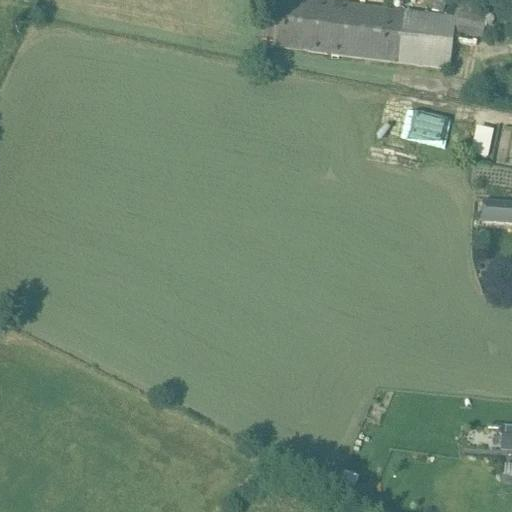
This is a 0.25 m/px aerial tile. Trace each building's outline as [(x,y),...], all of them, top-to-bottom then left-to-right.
[(454,20),(301,0),(280,0),(274,48),(449,71),(454,36),(483,41),(487,23),(511,28),(511,8),(491,4),(489,12),(456,6),(454,20)] [(467,142),(465,155),(472,157),(475,143),(467,142)] [(511,204),(482,203),(481,225),(511,226),(511,204)] [(502,453),(511,453),(511,430),(504,430),(502,453)] [(465,455),(466,479),(497,478),(496,454),(465,455)] [(502,476),(501,484),(511,484),(511,476),(504,476),(502,476)]
